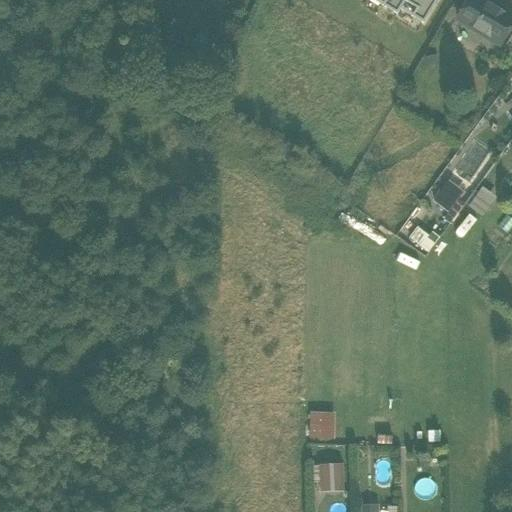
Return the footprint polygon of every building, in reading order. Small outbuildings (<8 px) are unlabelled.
[(384,0),(385,0),(382,6),(397,15),(400,10),(404,2),(416,9),(411,17),(423,24),(437,0),(384,0)] [(455,0),(448,14),(459,20),(470,1),(468,0),(455,0)] [(458,21),(499,45),(511,23),(511,20),(478,0),(470,0),(470,1),(459,20),(458,21)] [(400,10),(411,17),(416,9),(404,2),(400,10)] [(448,181),(433,202),(448,213),(443,221),(448,225),(464,204),(459,200),(464,193),(448,181)] [(427,253),(439,238),(431,232),(428,236),(417,227),(408,239),(427,253)] [(308,438),(334,439),(335,413),(309,413),(308,438)] [(359,490),(375,490),(374,458),(358,458),(359,490)] [(319,464),(320,492),(344,492),(343,464),(319,464)]
